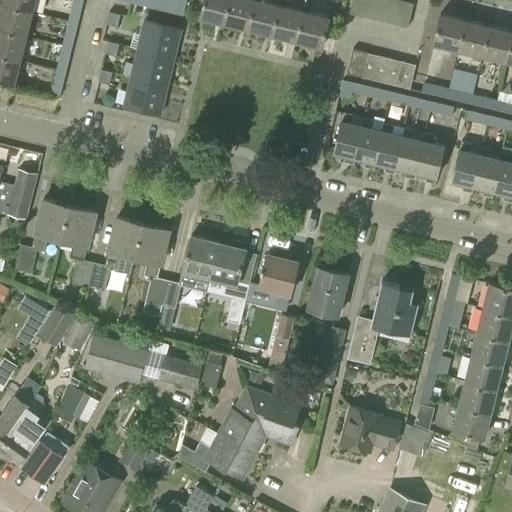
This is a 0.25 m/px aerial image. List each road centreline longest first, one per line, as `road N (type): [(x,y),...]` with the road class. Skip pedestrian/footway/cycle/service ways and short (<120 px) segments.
road 1 (residential): [(511,245),(273,188),(243,170),(213,174),(67,137)]
road 2 (residential): [(67,137),(99,0)]
road 3 (unknown): [(344,77),(321,199)]
